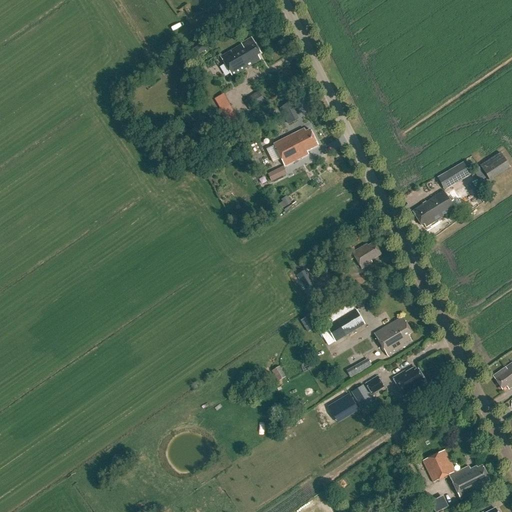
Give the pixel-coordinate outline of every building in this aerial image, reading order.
[(243,45),(222,56),(233,75),(261,59),(258,55),(261,53),(253,38),(242,43),(243,45)] [(193,59),(210,48),(206,41),(189,52),(193,59)] [(221,72),(226,70),(223,63),(218,65),(221,72)] [(245,99),(251,110),(264,103),(257,92),(245,99)] [(283,112),(293,108),(290,101),(280,106),(283,112)] [(235,120),(228,106),(220,110),(227,124),(235,120)] [(304,129),(266,148),(270,157),(274,154),(277,161),(281,159),(284,167),(308,155),(307,152),(318,146),(310,130),(306,132),(304,129)] [(480,165),(488,179),(510,166),(501,153),(480,165)] [(268,175),(272,182),(286,175),(282,167),(268,175)] [(348,176),(318,191),(329,215),(360,201),(348,176)] [(416,209),(413,211),(422,225),(425,223),(427,226),(455,209),(443,190),(416,208),(416,209)] [(281,200),(282,202),(286,207),(291,203),(287,196),(281,200)] [(349,261),(354,258),(361,269),(372,263),(371,261),(381,255),(374,242),(368,246),(367,244),(353,252),(353,253),(347,257),(349,261)] [(306,272),(297,278),(308,295),(317,289),(306,272)] [(341,330),(345,336),(365,325),(359,315),(360,315),(357,310),(356,311),(355,309),(326,327),(331,336),(341,330)] [(412,333),(402,317),(374,334),(387,357),(412,342),(408,336),(412,333)] [(354,352),(349,356),(353,362),(359,358),(354,352)] [(511,386),(511,362),(493,376),(502,389),(508,386),(510,388),(511,386)] [(285,377),(279,366),(270,371),(276,382),(285,377)] [(405,373),(404,372),(393,379),(403,396),(422,385),(420,382),(424,380),(417,370),(414,372),(413,369),(405,373)] [(365,384),(372,395),(384,387),(377,377),(365,384)] [(363,386),(352,393),(362,409),(373,403),(363,386)] [(456,472),(445,449),(423,460),(423,461),(418,463),(429,485),(449,475),(461,499),(487,486),(485,483),(489,481),(482,466),(477,468),(477,467),(470,470),(469,466),(456,472)] [(123,469),(125,477),(132,475),(129,467),(123,469)] [(313,500),(317,511),(320,511),(328,509),(323,496),(313,500)]
